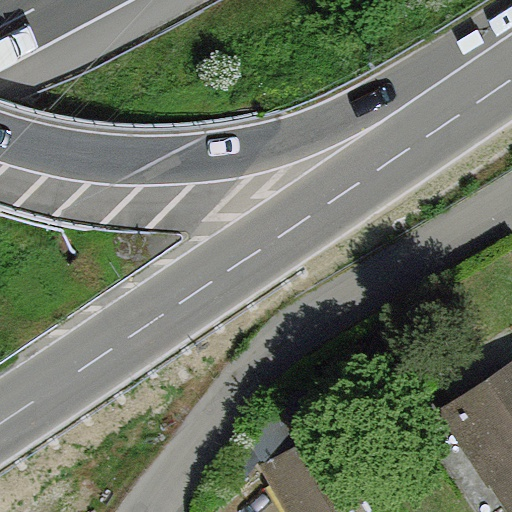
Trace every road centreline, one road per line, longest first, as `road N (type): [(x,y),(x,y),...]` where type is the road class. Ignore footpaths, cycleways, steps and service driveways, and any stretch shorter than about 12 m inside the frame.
road 1 (primary): [(0,422),(349,189),(511,65)]
road 2 (primary): [(0,142),(69,162),(138,168),(243,156),(344,122),(511,43)]
road 3 (residential): [(511,195),(283,338),(147,511)]
